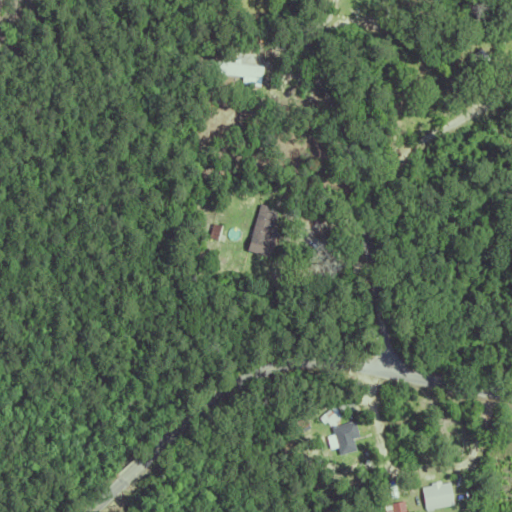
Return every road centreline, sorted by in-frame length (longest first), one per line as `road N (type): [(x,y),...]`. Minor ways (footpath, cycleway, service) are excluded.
road 1 (residential): [(511,396),(334,364),(269,365),(212,400),(91,511)]
road 2 (residential): [(408,377),(378,233),(280,49),(275,0)]
